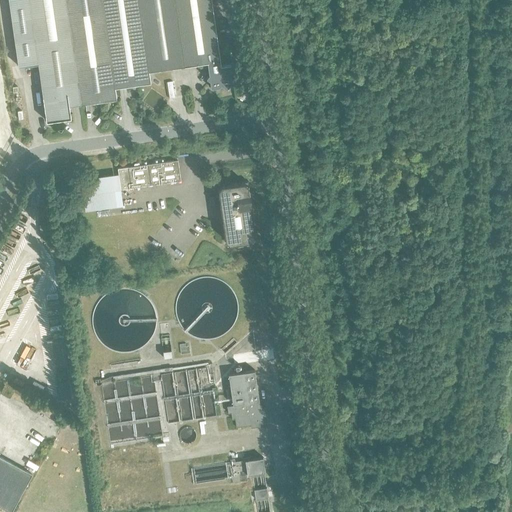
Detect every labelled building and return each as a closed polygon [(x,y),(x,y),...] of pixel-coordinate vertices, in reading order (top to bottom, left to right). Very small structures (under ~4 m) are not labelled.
[(9,0),(19,63),(38,61),(47,119),(71,115),(69,102),(117,96),(115,85),(151,79),(149,68),(208,59),(209,72),(207,76),(210,78),(211,85),(219,84),(221,82),(227,86),(231,81),(233,82),(242,81),(240,74),(243,70),(240,68),(239,60),(221,63),(211,0),(9,0)] [(178,158),(118,166),(121,186),(181,178),(178,158)] [(247,179),(218,183),(225,237),(230,241),(256,237),(247,179)] [(52,220),(39,222),(41,234),(54,232),(52,220)] [(216,415),(208,365),(101,381),(111,442),(162,435),(161,422),(216,415)] [(233,403),(228,404),(228,411),(231,410),(232,417),(235,416),(237,425),(251,423),(251,425),(260,424),(259,422),(268,420),(266,405),(260,406),(259,399),(255,368),(228,372),(233,403)] [(16,375),(14,379),(22,384),(24,380),(16,375)] [(196,435),(196,434),(196,432),(195,431),(195,429),(194,428),(192,427),(191,426),(189,426),(188,425),(186,426),(184,426),(183,427),(182,428),(181,429),(180,431),(179,432),(179,434),(179,435),(180,437),(181,438),(182,440),(183,441),(184,442),(186,442),(188,442),(189,442),(191,442),(192,441),(194,440),(195,439),(195,437),(196,435)] [(0,504),(11,510),(33,472),(0,453),(0,504)] [(263,455),(245,458),(248,472),(265,470),(263,455)] [(267,487),(255,489),(256,498),(268,497),(267,487)]
